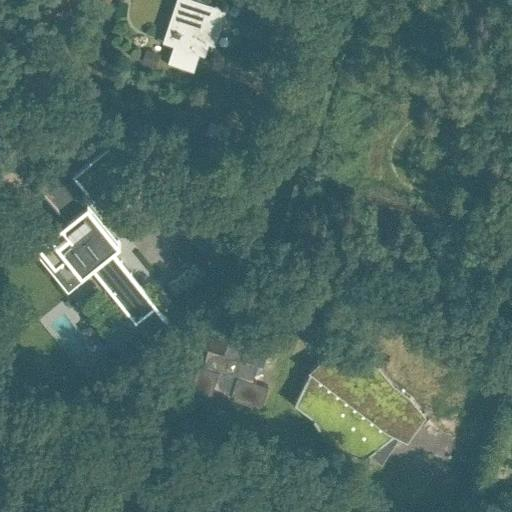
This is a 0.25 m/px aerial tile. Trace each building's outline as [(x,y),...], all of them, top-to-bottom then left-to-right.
[(202,0),(175,0),(172,11),(163,40),(205,54),(209,42),(214,44),(226,8),(202,0)] [(131,314),(150,298),(111,250),(119,244),(104,225),(54,165),(35,181),(66,219),(36,243),(54,266),(68,255),(82,272),(91,265),(131,314)] [(192,342),(208,347),(202,365),(198,363),(187,394),(209,401),(214,386),(231,391),(230,396),(261,406),(268,385),(253,380),(258,362),(263,364),(273,332),(252,326),(247,341),(229,336),(231,331),(199,321),(192,342)] [(313,346),(322,332),(313,327),(305,340),(313,346)] [(378,366),(340,343),(311,368),(294,402),(312,415),(324,435),(342,449),(365,456),(396,432),(407,437),(424,414),(410,396),(392,383),(378,366)]
